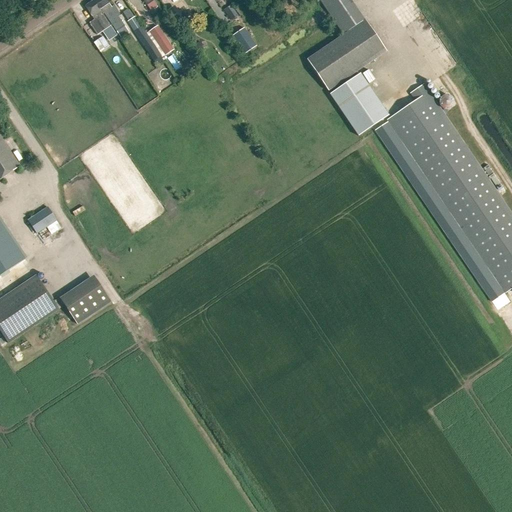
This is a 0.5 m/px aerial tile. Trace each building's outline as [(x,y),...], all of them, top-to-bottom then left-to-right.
[(93,0),(92,1),(102,15),(104,14),(116,31),(121,39),(129,33),(119,17),(120,16),(117,12),(113,6),(111,8),(105,0),(94,0),(94,1),(93,0)] [(92,1),(85,6),(94,20),(92,22),(89,23),(97,35),(99,34),(110,27),(110,26),(102,15),(92,1)] [(185,20),(192,15),(185,7),(179,12),(185,20)] [(235,13),(229,17),(231,21),(238,17),(235,13)] [(135,16),(128,21),(134,31),(154,61),(162,56),(141,26),(135,16)] [(385,51),(363,19),(340,35),(304,59),(326,91),(385,51)] [(244,29),(232,36),(245,55),(256,47),(244,29)] [(100,52),(110,46),(103,36),(94,42),(100,52)] [(156,42),(165,56),(173,50),(164,36),(156,42)] [(200,42),(194,44),(197,53),(203,51),(200,42)] [(358,137),(388,116),(359,74),(329,94),(358,137)] [(137,107),(151,100),(140,78),(126,85),(137,107)] [(388,122),(375,131),(375,132),(492,303),(500,297),(505,293),(507,292),(511,289),(511,215),(501,200),(423,85),(410,94),(415,101),(387,120),(388,122)] [(0,180),(20,167),(0,135),(0,180)] [(81,205),(69,212),(73,217),(84,210),(81,205)] [(36,234),(56,221),(48,208),(27,221),(36,234)] [(0,275),(24,260),(0,224),(0,275)] [(0,333),(7,344),(58,310),(34,275),(0,297),(0,333)] [(53,296),(70,325),(105,305),(89,276),(53,296)]
